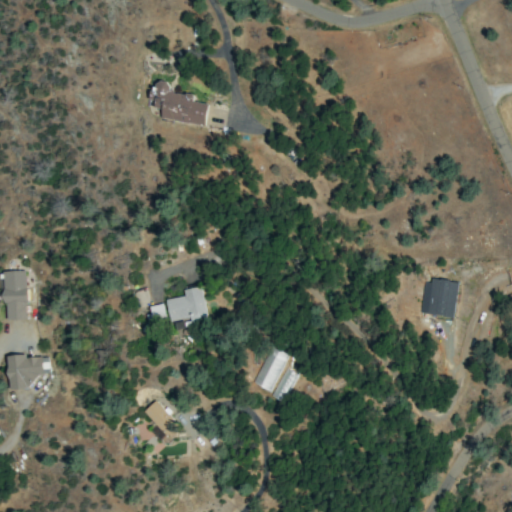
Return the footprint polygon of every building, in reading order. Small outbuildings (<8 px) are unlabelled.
[(203,126),(207,104),(193,102),(194,96),(167,91),(168,83),(153,80),(149,100),(154,101),(153,108),(161,110),(159,118),(203,126)] [(27,319),(24,270),(2,272),(5,320),(27,319)] [(424,314),(453,318),(458,282),(429,278),(424,314)] [(185,296),(165,300),(170,322),(189,318),(191,325),(209,322),(202,286),(184,290),(185,296)] [(146,307),(149,321),(165,317),(162,304),(146,307)] [(251,383),(270,391),(286,355),(267,347),(251,383)] [(9,390),(29,389),(29,377),(47,376),(46,357),(25,358),(25,355),(7,355),(9,390)] [(143,411),(166,436),(177,426),(154,401),(143,411)]
